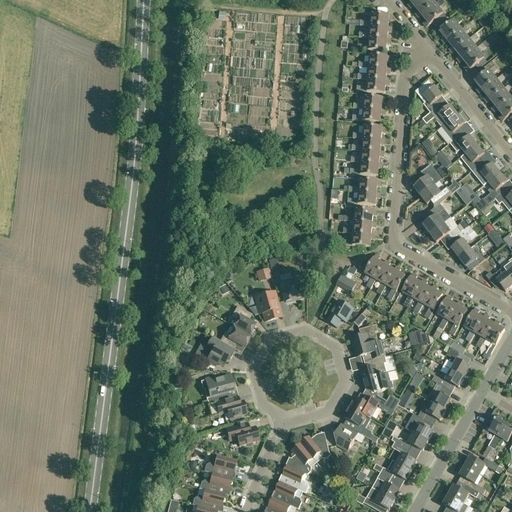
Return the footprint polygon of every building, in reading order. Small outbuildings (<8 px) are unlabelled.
[(408,0),(411,3),(408,6),(411,10),(414,7),(422,0),(408,0)] [(422,0),(414,7),(419,13),(416,15),(419,19),(422,16),(435,5),(431,0),(422,0)] [(441,0),(435,5),(422,16),(426,22),(423,24),(426,28),(429,26),(443,14),(439,9),(445,4),(441,0)] [(370,27),(388,28),(389,21),(392,22),(393,17),(389,16),(371,15),(371,22),(360,21),(360,26),(370,27)] [(448,42),(461,31),(457,26),(463,21),(460,17),(454,22),(454,21),(440,33),(445,38),(442,41),(445,45),(448,42)] [(467,26),(461,31),(448,42),(452,48),(449,50),(452,54),(455,52),(469,40),(465,35),(471,30),(478,24),(475,20),(467,26)] [(392,29),(388,28),(370,27),(370,34),(359,33),(359,38),(369,39),(387,40),(388,33),(391,34),(392,29)] [(469,40),(455,52),(460,57),(457,59),(460,63),(463,61),(477,49),(472,44),(478,39),(475,35),(469,40)] [(387,40),(369,39),(369,46),(358,45),(358,50),(368,51),(386,53),(387,45),(390,46),(391,41),(387,40)] [(477,49),(463,61),(467,66),(464,69),(468,73),(470,70),(471,70),(484,59),(480,54),(486,49),(483,44),(477,49)] [(369,69),(387,70),(387,63),(391,63),(392,58),(388,58),(370,56),(369,64),(359,63),(357,63),(357,68),(369,69)] [(483,92),(496,80),(492,75),(498,71),(495,66),(493,67),(491,64),(486,69),(488,72),(475,82),(479,88),(477,91),(480,94),(483,92)] [(387,70),(369,69),(368,76),(357,75),(356,80),(368,81),(386,82),(386,75),(390,75),(391,70),(387,70)] [(502,76),(496,80),(483,92),(487,97),(484,100),(487,104),(490,101),(504,90),(500,85),(506,80),(502,76)] [(386,82),(368,81),(367,88),(357,87),(357,92),(385,94),(385,87),(389,87),(389,82),(386,82)] [(511,83),(504,90),(490,101),(495,107),(492,109),(495,113),(498,111),(511,99),(507,94),(511,90),(511,83)] [(430,91),(426,86),(419,92),(423,97),(430,91)] [(430,114),(435,111),(431,106),(443,97),(435,87),(430,91),(423,97),(427,102),(423,105),(430,114)] [(364,110),(381,111),(382,104),(386,105),(386,100),(382,99),(364,98),(364,105),(354,104),(354,105),(351,104),(351,109),(364,110)] [(511,98),(511,99),(498,111),(502,116),(499,118),(503,122),(505,120),(511,114),(511,98)] [(430,114),(423,120),(427,125),(434,119),(442,128),(446,125),(458,115),(450,106),(438,115),(435,111),(430,114)] [(381,111),(364,110),(363,117),(353,116),(353,117),(350,116),(350,121),(380,124),(381,116),(385,117),(385,111),(381,111)] [(446,125),(450,130),(446,133),(453,142),(463,134),(459,129),(465,125),(458,115),(446,125)] [(363,140),(381,141),(382,134),(385,134),(386,129),(382,129),(364,127),(363,135),(353,134),(353,139),(363,140)] [(463,134),(453,142),(450,144),(457,153),(461,150),(465,155),(477,146),(470,136),(467,139),(463,134)] [(385,141),(381,141),(363,140),(362,147),(352,146),(352,151),(362,152),(380,153),(381,146),(384,146),(385,141)] [(477,146),(465,155),(470,160),(465,164),(472,172),(484,163),(480,159),(485,155),(477,146)] [(380,153),(362,152),(362,159),(351,158),(351,163),(361,164),(379,165),(380,158),(383,158),(384,153),(380,153)] [(441,152),(436,156),(441,162),(446,158),(441,152)] [(484,163),(472,172),(480,181),(484,178),(488,183),(500,174),(492,164),(487,168),(484,163)] [(379,165),(361,164),(361,171),(350,170),(350,175),(360,176),(378,177),(379,170),(382,170),(383,165),(379,165)] [(421,197),(435,186),(428,178),(435,172),(431,166),(421,174),(425,179),(414,188),(421,197)] [(449,175),(445,170),(440,173),(444,179),(449,175)] [(500,174),(488,183),(492,188),(488,192),(490,195),(484,200),(487,203),(479,209),(481,212),(495,201),(499,197),(508,190),(504,185),(507,183),(500,174)] [(359,193),(377,194),(377,187),(381,188),(381,183),(378,182),(360,181),(359,188),(349,187),(349,192),(359,193)] [(440,182),(435,186),(421,197),(427,206),(439,197),(443,202),(453,195),(447,188),(445,190),(440,182)] [(499,197),(495,201),(499,205),(502,203),(505,207),(510,203),(511,206),(511,188),(511,187),(508,190),(499,197)] [(377,194),(359,193),(358,200),(348,199),(348,204),(358,205),(376,207),(376,199),(380,200),(380,195),(377,194)] [(430,235),(451,219),(444,210),(440,205),(431,212),(435,217),(423,226),(430,235)] [(478,216),(479,214),(475,209),(470,214),(474,219),(478,216)] [(354,222),(372,224),(373,217),(377,217),(377,212),(373,212),(355,210),(355,217),(344,217),(337,217),(336,221),(354,222)] [(455,225),(451,219),(430,235),(437,244),(448,235),(452,240),(462,233),(458,227),(455,229),(453,226),(455,225)] [(372,224),(354,222),(354,229),(344,229),(343,234),(353,234),(371,236),(372,229),(376,229),(376,224),(372,224)] [(458,258),(470,249),(466,244),(470,241),(467,237),(473,233),(469,227),(463,232),(459,235),(463,240),(451,249),(458,258)] [(371,236),(353,234),(353,241),(343,241),(342,246),(370,248),(371,241),(375,241),(375,236),(371,236)] [(500,240),(494,234),(489,239),(494,245),(500,240)] [(474,246),(470,249),(458,258),(466,268),(477,259),(481,264),(486,260),(474,246)] [(376,281),(384,265),(378,262),(380,258),(376,256),(374,259),(365,275),(371,278),(366,287),(371,290),(376,281)] [(268,261),(272,275),(280,273),(276,259),(268,261)] [(511,261),(502,269),(511,281),(511,261)] [(384,265),(376,281),(382,284),(377,293),(377,294),(376,296),(379,298),(381,295),(381,296),(386,287),(395,271),(389,268),(390,264),(386,262),(384,265)] [(395,271),(386,287),(392,290),(387,299),(392,302),(397,293),(405,277),(399,273),(401,270),(396,268),(395,271)] [(511,287),(511,281),(502,269),(493,276),(490,273),(486,277),(492,285),(496,281),(505,293),(511,287)] [(271,278),(268,270),(257,273),(259,282),(271,278)] [(413,300),(421,284),(415,280),(417,277),(413,275),(411,278),(402,294),(408,297),(403,306),(408,308),(413,300)] [(337,285),(351,293),(356,284),(345,278),(341,276),(337,284),(337,285)] [(286,302),(303,298),(300,286),(302,285),(300,278),(292,280),(293,282),(281,285),(286,302)] [(421,284),(413,300),(419,303),(414,312),(418,314),(423,305),(432,290),(426,286),(428,283),(423,281),(421,284)] [(434,286),(432,290),(423,305),(429,309),(424,318),(429,320),(434,311),(443,296),(436,292),(438,289),(434,286)] [(282,318),(275,293),(254,298),(259,315),(261,314),(262,314),(263,315),(265,322),(282,318)] [(448,322),(457,306),(451,303),(452,299),(448,297),(446,300),(437,316),(444,319),(437,332),(435,336),(439,338),(442,331),(442,330),(443,331),(448,322)] [(339,301),(327,322),(336,328),(340,320),(346,323),(353,310),(339,301)] [(459,303),(457,306),(448,322),(454,325),(449,334),(454,337),(459,328),(468,312),(461,308),(463,305),(459,303)] [(249,337),(249,336),(256,325),(245,319),(249,313),(237,307),(232,317),(237,320),(233,328),(235,329),(235,328),(249,337)] [(475,335),(484,319),(477,315),(479,312),(475,310),(473,313),(464,329),(471,332),(466,341),(470,343),(475,335)] [(366,311),(362,315),(354,324),(359,328),(367,319),(371,314),(366,311)] [(484,319),(475,335),(481,338),(476,347),(480,349),(486,340),(494,325),(488,321),(490,318),(485,316),(484,319)] [(496,321),(494,325),(486,340),(492,344),(486,353),(491,355),(496,346),(505,331),(498,327),(500,324),(496,321)] [(354,349),(378,342),(376,333),(378,333),(376,326),(359,331),(361,337),(352,339),(354,349)] [(235,328),(235,329),(230,336),(225,332),(220,342),(231,348),(234,343),(245,349),(251,337),(249,336),(249,337),(235,328)] [(425,334),(424,333),(425,338),(416,340),(418,346),(426,344),(430,343),(428,336),(425,334)] [(235,351),(231,348),(220,342),(212,337),(209,344),(203,341),(198,350),(204,354),(201,358),(198,356),(198,357),(215,367),(218,363),(223,367),(228,358),(230,359),(235,351)] [(381,351),(378,342),(354,349),(357,359),(362,357),(364,363),(385,357),(383,351),(381,351)] [(451,370),(464,378),(471,367),(457,360),(460,354),(447,346),(444,352),(448,354),(447,356),(451,359),(449,362),(454,365),(451,370)] [(474,362),(476,358),(465,352),(463,356),(474,362)] [(424,358),(417,354),(414,360),(421,364),(424,358)] [(385,357),(364,363),(366,369),(360,371),(363,380),(387,374),(384,365),(387,364),(385,357)] [(464,378),(451,370),(444,366),(441,372),(443,373),(440,379),(435,376),(432,381),(437,384),(442,387),(445,381),(458,389),(464,378)] [(395,372),(387,374),(363,380),(366,390),(371,388),(372,392),(376,394),(394,389),(392,382),(397,381),(395,372)] [(208,406),(225,401),(224,395),(235,392),(231,376),(215,380),(215,378),(205,380),(210,398),(206,399),(208,406)] [(442,387),(437,384),(431,395),(435,398),(432,403),(446,411),(452,400),(438,393),(442,387)] [(356,399),(350,409),(370,420),(377,408),(392,417),(394,413),(374,401),(362,395),(358,400),(356,399)] [(374,401),(394,413),(400,402),(390,396),(387,402),(377,396),(374,401)] [(240,397),(225,401),(208,406),(211,418),(227,413),(230,421),(240,418),(240,417),(247,415),(243,402),(241,403),(240,397)] [(446,411),(432,403),(429,409),(424,406),(418,417),(423,420),(426,414),(440,422),(446,411)] [(370,420),(350,409),(344,419),(357,426),(354,432),(358,434),(376,444),(379,440),(371,436),(371,433),(365,430),(370,420)] [(426,422),(423,420),(418,417),(414,415),(411,420),(406,430),(413,434),(428,442),(434,433),(423,427),(426,422)] [(497,440),(506,425),(501,422),(503,419),(498,416),(495,422),(490,419),(482,433),(487,436),(489,432),(495,436),(494,438),(497,440)] [(497,440),(494,438),(491,442),(498,446),(502,440),(508,443),(511,435),(511,424),(510,427),(506,425),(497,440)] [(239,426),(226,430),(230,442),(237,440),(239,447),(259,442),(255,428),(240,432),(239,426)] [(358,434),(354,432),(344,426),(341,431),(339,432),(338,430),(333,431),(337,447),(348,453),(358,434)] [(428,442),(413,434),(408,443),(400,439),(399,440),(394,437),(392,441),(395,443),(410,451),(413,446),(423,452),(428,442)] [(300,444),(313,460),(318,455),(322,459),(326,460),(331,456),(329,454),(327,442),(320,444),(318,440),(314,443),(309,437),(300,444)] [(498,446),(491,442),(482,458),(485,459),(486,460),(492,449),(495,451),(498,446)] [(410,451),(395,443),(392,448),(402,454),(396,463),(412,472),(417,462),(407,457),(410,451)] [(313,460),(300,444),(292,452),(297,458),(293,461),(296,464),(294,469),(305,475),(307,476),(311,473),(311,468),(308,464),(313,460)] [(492,449),(486,460),(489,462),(495,451),(492,449)] [(221,476),(222,473),(225,471),(233,473),(234,469),(237,468),(235,465),(236,462),(217,457),(215,464),(210,463),(205,466),(204,472),(212,474),(221,476)] [(503,469),(489,462),(486,460),(485,459),(483,464),(470,457),(465,467),(480,476),(485,467),(499,475),(503,469)] [(412,472),(396,463),(393,461),(387,471),(383,468),(382,471),(375,467),(373,470),(380,474),(393,481),(396,476),(406,482),(412,472)] [(305,475),(294,469),(287,466),(282,477),(290,480),(288,486),(298,491),(306,495),(309,487),(307,483),(302,481),(305,475)] [(480,476),(465,467),(459,476),(472,483),(469,488),(479,494),(483,496),(486,491),(475,485),(480,476)] [(221,476),(212,474),(210,481),(206,480),(201,483),(199,489),(205,491),(217,493),(218,490),(220,488),(229,490),(230,487),(232,485),(231,483),(232,479),(221,476)] [(380,474),(377,479),(385,484),(380,493),(395,502),(400,492),(390,486),(393,481),(380,474)] [(349,490),(352,485),(345,481),(343,485),(349,490)] [(298,491),(288,486),(280,482),(275,493),(283,496),(280,502),(291,507),(299,511),(302,503),(300,499),(295,497),(298,491)] [(479,494),(469,488),(465,486),(463,491),(454,486),(449,496),(464,505),(464,504),(469,495),(476,499),(479,494)] [(395,502),(380,493),(372,489),(367,498),(364,504),(376,511),(379,505),(389,511),(395,502)] [(205,491),(203,497),(199,496),(194,499),(192,506),(197,507),(209,510),(210,506),(213,505),(221,507),(222,503),(225,502),(223,499),(224,495),(217,493),(205,491)] [(464,505),(449,496),(443,505),(451,510),(449,511),(466,511),(469,507),(464,504),(464,505)] [(288,511),(291,507),(280,502),(273,498),(268,509),(275,511),(288,511)]
